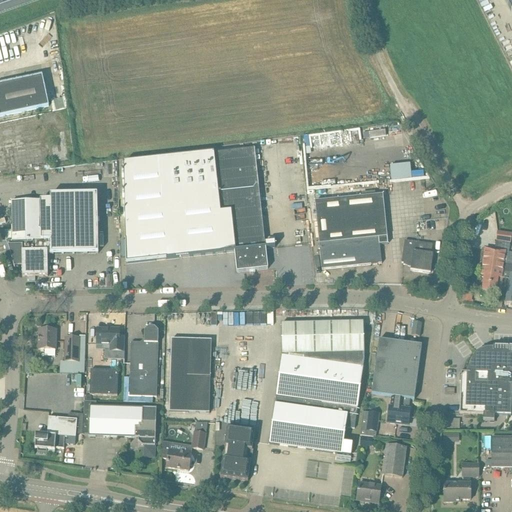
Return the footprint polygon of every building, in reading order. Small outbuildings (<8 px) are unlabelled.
[(0,85),(0,117),(49,107),(42,77),(0,85)] [(43,109),(44,114),(66,110),(66,104),(43,109)] [(385,131),(369,133),(370,140),(386,137),(385,131)] [(124,164),(126,264),(234,252),(236,273),(268,269),(255,149),(124,164)] [(98,254),(97,195),(50,196),(50,202),(11,202),(12,231),(12,241),(12,242),(7,242),(14,267),(22,267),(22,278),(48,277),(47,255),(98,254)] [(315,203),(322,270),(382,264),(380,246),(388,245),(383,196),(315,203)] [(12,241),(12,231),(0,230),(0,234),(2,241),(12,241)] [(496,242),(510,244),(511,235),(498,233),(496,242)] [(405,241),(402,264),(411,265),(410,271),(430,274),(433,255),(431,255),(432,245),(405,241)] [(511,265),(503,264),(505,253),(485,250),(485,254),(482,254),(480,265),(483,266),(481,276),(485,277),(501,279),(502,273),(511,274),(511,265)] [(485,277),(483,292),(495,294),(495,293),(501,294),(503,280),(501,279),(485,277)] [(255,314),(255,328),(268,328),(268,314),(255,314)] [(354,429),(364,360),(363,323),(281,325),(282,358),(269,445),(351,456),(352,445),(343,444),(346,428),(354,429)] [(412,336),(419,338),(421,324),(414,323),(412,336)] [(130,373),(129,397),(142,398),(156,398),(158,344),(158,332),(155,328),(149,328),(144,332),(144,340),(140,344),(131,343),(130,373)] [(96,346),(110,346),(109,353),(124,354),(125,338),(119,338),(119,330),(97,329),(96,346)] [(39,330),(38,350),(46,351),(46,357),(55,357),(55,351),(56,351),(56,331),(39,330)] [(59,369),(59,374),(84,375),(85,349),(79,349),(79,339),(65,339),(65,349),(65,363),(65,369),(59,369)] [(211,341),(171,340),(169,413),(209,414),(211,341)] [(414,401),(422,347),(379,341),(371,394),(391,397),(390,408),(388,424),(408,426),(409,411),(409,410),(410,400),(414,401)] [(461,381),(460,415),(470,415),(482,415),(483,422),(494,422),(494,416),(511,417),(511,387),(511,349),(494,349),(494,348),(493,348),(493,351),(490,351),(489,350),(486,350),(485,352),(483,353),(481,353),(479,354),(477,355),(476,357),(474,358),(473,360),(472,361),(471,363),(470,365),(469,367),(468,369),(468,371),(468,373),(468,375),(465,375),(462,378),(462,380),(461,381)] [(90,396),(117,397),(118,372),(91,371),(90,396)] [(38,447),(37,450),(37,453),(47,454),(47,448),(64,450),(64,445),(75,446),(76,435),(88,436),(88,437),(138,439),(138,442),(142,446),(155,447),(155,439),(156,410),(96,408),(96,403),(84,402),(84,416),(68,414),(68,420),(49,418),(47,436),(36,435),(35,447),(38,447)] [(368,414),(366,432),(376,433),(379,415),(368,414)] [(215,421),(214,458),(223,459),(222,468),(221,468),(221,469),(220,478),(229,480),(230,480),(238,481),(239,481),(248,482),(249,473),(249,472),(251,462),(250,462),(251,452),(252,452),(253,442),(254,442),(254,441),(253,441),(255,432),(246,430),(245,430),(237,429),(236,429),(230,428),(231,424),(215,421)] [(194,433),(191,450),(204,451),(206,435),(205,435),(206,433),(196,424),(195,433),(194,433)] [(459,435),(443,435),(443,443),(459,443),(459,435)] [(511,437),(492,438),(492,448),(492,469),(511,468),(511,437)] [(168,460),(166,469),(189,472),(191,454),(169,451),(170,444),(161,442),(161,459),(168,460)] [(387,446),(384,466),(382,476),(402,479),(406,449),(387,446)] [(463,484),(444,484),(444,503),(460,503),(460,501),(470,501),(470,484),(470,478),(478,478),(478,465),(462,465),(462,478),(463,478),(463,484)] [(359,484),(356,501),(378,505),(381,488),(359,484)]
